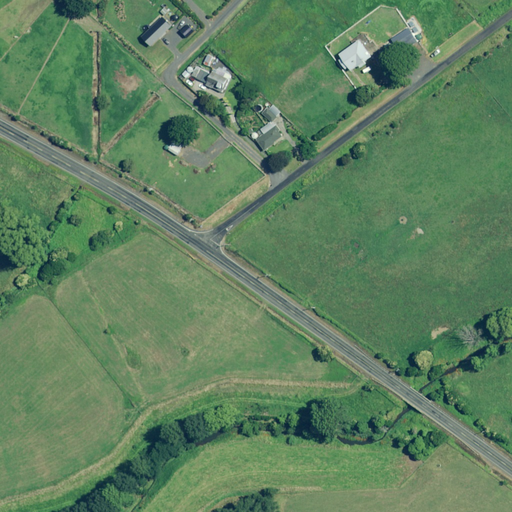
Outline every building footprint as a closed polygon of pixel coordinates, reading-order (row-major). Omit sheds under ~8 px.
[(419,42),(411,32),(393,46),(400,56),(419,42)] [(359,66),(361,68),(366,65),(364,63),(372,57),(361,41),(340,55),(343,58),(340,60),(346,69),(349,67),(352,71),(359,66)] [(232,75),(216,68),(207,86),(223,93),(232,75)] [(209,74),(201,70),(197,78),(205,82),(209,74)] [(194,85),(187,79),(184,82),(192,88),(194,85)] [(283,137),(276,127),(257,140),(265,151),(275,144),(275,143),(283,137)] [(183,146),(176,141),(169,150),(177,155),(183,146)]
